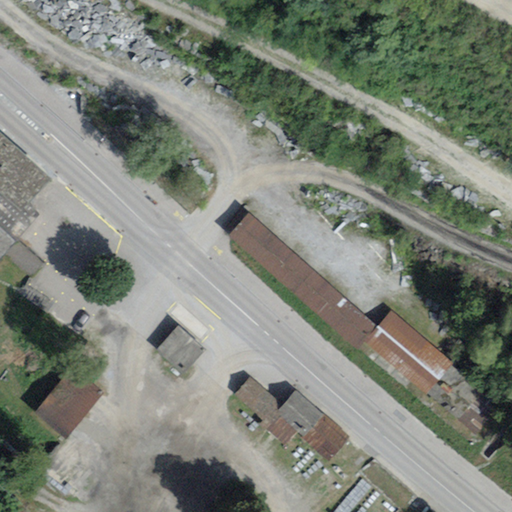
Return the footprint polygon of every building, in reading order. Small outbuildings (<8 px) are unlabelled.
[(53,176),(0,128),(0,253),(41,210),(31,200),(53,176)] [(375,330),(245,215),(227,236),(359,353),(368,348),(469,437),(497,406),(391,312),(375,330)] [(205,348),(181,323),(158,346),(182,371),(205,348)] [(104,392),(76,365),(38,404),(67,431),(104,392)] [(280,404),(249,376),(231,396),(285,444),(293,435),(323,461),(346,436),(298,393),(280,404)]
